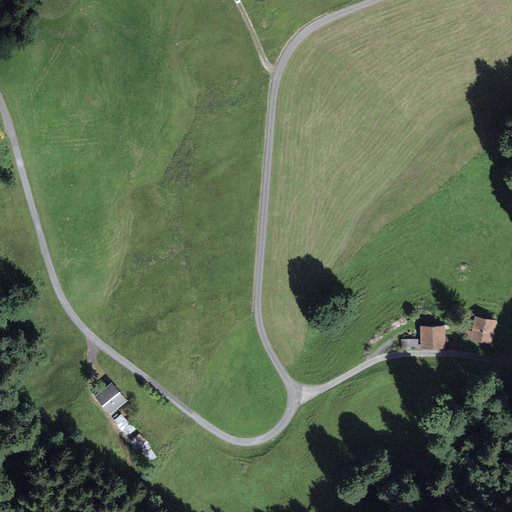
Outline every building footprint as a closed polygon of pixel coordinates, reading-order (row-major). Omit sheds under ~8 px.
[(492,346),(497,320),(475,316),(470,342),(492,346)] [(445,324),(421,325),(421,350),(445,349),(445,324)] [(126,399),(111,382),(94,397),(110,414),(126,399)] [(127,415),(119,422),(133,439),(141,433),(127,415)] [(150,459),(157,455),(149,442),(142,446),(150,459)]
